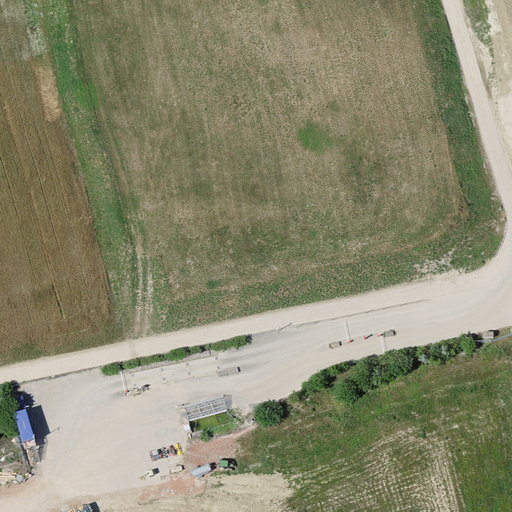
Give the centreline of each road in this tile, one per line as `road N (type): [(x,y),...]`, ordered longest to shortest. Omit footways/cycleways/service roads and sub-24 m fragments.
road 1 (track): [(0,380),(511,273)]
road 2 (track): [(511,222),(447,0)]
